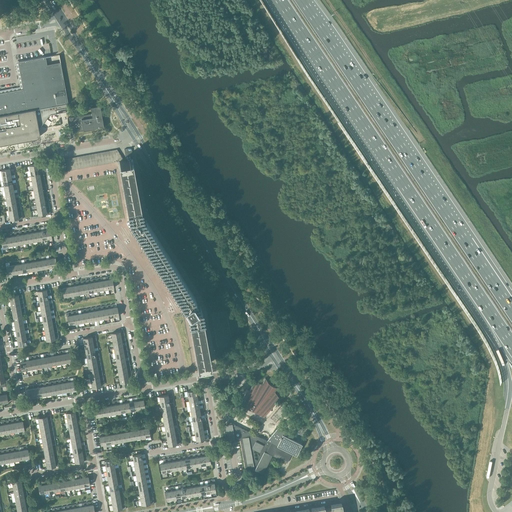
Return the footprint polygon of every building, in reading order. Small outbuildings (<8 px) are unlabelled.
[(23,89),(0,93),(0,114),(68,103),(59,54),(18,61),(23,89)] [(0,115),(0,142),(31,137),(32,136),(33,136),(34,135),(47,117),(47,116),(48,115),(49,115),(51,114),(67,111),(66,103),(60,104),(0,115)] [(90,107),(91,113),(91,114),(71,117),(70,117),(73,133),(74,133),(74,132),(83,130),(84,131),(84,130),(104,127),(100,105),(90,107)] [(124,149),(126,159),(133,157),(131,148),(124,149)] [(117,155),(118,161),(128,218),(130,221),(128,222),(132,227),(133,226),(184,305),(182,306),(185,312),(187,311),(197,365),(211,362),(200,306),(142,213),(132,159),(124,160),(117,149),(116,149),(116,150),(117,155)] [(67,165),(66,159),(66,158),(62,159),(63,162),(58,163),(60,172),(68,171),(68,170),(67,165)] [(105,276),(106,280),(107,280),(109,289),(114,288),(112,279),(108,279),(108,276),(105,276)] [(100,277),(101,281),(102,281),(104,290),(109,289),(107,280),(106,280),(103,280),(103,277),(100,277)] [(95,278),(96,282),(97,281),(99,291),(104,290),(102,281),(101,281),(98,281),(98,278),(95,278)] [(90,279),(91,283),(92,282),(94,292),(99,291),(97,281),(96,282),(93,282),(93,279),(90,279)] [(81,281),(81,284),(82,284),(84,293),(89,292),(87,283),(86,283),(84,284),(83,280),(81,281)] [(85,280),(86,283),(87,283),(89,292),(94,292),(92,282),(91,283),(88,283),(88,280),(85,280)] [(76,282),(76,285),(77,285),(79,294),(84,293),(82,284),(81,284),(79,285),(78,281),(76,282)] [(71,283),(71,286),(72,286),(74,295),(79,294),(77,285),(76,285),(74,286),(73,282),(71,283)] [(66,284),(66,287),(67,287),(69,296),(74,295),(72,286),(71,286),(69,287),(68,283),(66,284)] [(67,287),(66,287),(64,288),(63,284),(61,285),(61,288),(62,288),(64,297),(69,296),(67,287)] [(110,304),(111,308),(112,308),(114,317),(119,316),(117,307),(113,307),(113,304),(110,304)] [(105,305),(106,309),(107,309),(109,318),(114,317),(112,308),(111,308),(108,308),(108,305),(105,305)] [(100,306),(101,310),(102,309),(104,319),(109,318),(107,309),(106,309),(103,309),(103,306),(100,306)] [(95,307),(96,311),(97,310),(99,320),(104,319),(102,309),(101,310),(98,310),(98,307),(95,307)] [(90,308),(91,311),(92,311),(94,321),(99,320),(97,310),(96,311),(93,311),(93,308),(90,308)] [(81,310),(81,313),(82,313),(84,322),(89,321),(87,312),(86,312),(84,313),(83,309),(81,310)] [(86,309),(86,312),(87,312),(89,321),(94,321),(92,311),(91,311),(89,312),(88,309),(86,309)] [(76,311),(76,314),(77,314),(79,323),(84,322),(82,313),(81,313),(79,314),(78,310),(76,311)] [(71,312),(71,315),(72,315),(74,324),(79,323),(77,314),(76,314),(74,315),(73,311),(71,312)] [(72,315),(71,315),(69,316),(68,312),(66,313),(66,316),(67,316),(69,325),(74,324),(72,315)] [(111,333),(112,338),(121,337),(121,336),(120,333),(124,332),(123,330),(120,331),(120,332),(111,333)] [(83,338),(84,343),(93,342),(93,341),(92,338),(96,337),(95,335),(92,336),(92,337),(83,338)] [(112,338),(113,343),(122,341),(121,338),(125,337),(124,335),(121,336),(121,337),(112,338)] [(84,343),(85,348),(94,346),(93,343),(97,342),(96,340),(93,341),(93,342),(84,343)] [(113,343),(114,348),(123,346),(123,345),(122,343),(126,342),(125,340),(122,341),(113,343)] [(85,348),(86,353),(95,351),(95,350),(94,348),(98,347),(97,345),(94,346),(85,348)] [(114,348),(115,353),(124,351),(124,350),(123,348),(127,347),(126,345),(123,345),(123,346),(114,348)] [(86,353),(87,358),(96,356),(96,355),(95,353),(99,352),(98,350),(95,350),(95,351),(86,353)] [(115,353),(115,358),(125,356),(124,355),(124,353),(127,352),(127,350),(124,350),(124,351),(115,353)] [(87,358),(87,363),(97,361),(96,360),(96,358),(99,357),(99,355),(96,355),(96,356),(87,358)] [(115,358),(116,363),(126,361),(125,360),(125,358),(128,357),(128,355),(124,355),(125,356),(115,358)] [(87,363),(88,368),(98,366),(97,365),(97,363),(100,362),(100,360),(96,360),(97,361),(87,363)] [(116,363),(117,368),(126,366),(126,365),(126,363),(129,362),(129,360),(125,360),(126,361),(116,363)] [(88,368),(89,373),(98,371),(98,370),(98,368),(101,367),(101,365),(97,365),(98,366),(88,368)] [(117,368),(118,373),(127,371),(127,370),(127,368),(130,367),(130,365),(126,365),(126,366),(117,368)] [(89,373),(90,378),(99,376),(99,375),(99,373),(102,372),(102,370),(98,370),(98,371),(89,373)] [(118,373),(119,378),(128,376),(128,375),(128,373),(131,372),(131,370),(127,370),(127,371),(118,373)] [(128,376),(119,378),(120,383),(129,381),(128,377),(132,377),(132,374),(128,375),(128,376)] [(90,378),(91,383),(100,381),(100,380),(100,378),(103,377),(103,375),(99,375),(99,376),(90,378)] [(247,393),(248,393),(242,406),(244,407),(260,415),(264,417),(279,399),(275,392),(277,388),(269,384),(265,378),(262,383),(252,385),(250,390),(249,391),(248,390),(247,393)] [(100,381),(91,383),(92,388),(101,386),(100,382),(104,382),(104,379),(100,380),(100,381)] [(66,413),(67,418),(76,416),(76,415),(75,413),(79,412),(78,410),(75,410),(75,411),(66,413)] [(38,418),(39,423),(48,421),(48,420),(47,418),(51,417),(50,415),(47,415),(47,416),(38,418)] [(67,418),(68,423),(77,421),(77,420),(76,418),(80,417),(79,415),(76,415),(76,416),(67,418)] [(16,419),(16,422),(17,422),(19,431),(24,430),(22,421),(19,422),(18,418),(16,419)] [(11,420),(11,423),(13,423),(14,432),(19,431),(17,422),(16,422),(14,423),(13,419),(11,420)] [(6,420),(6,424),(8,424),(9,433),(14,432),(13,423),(11,423),(9,423),(8,420),(6,420)] [(39,423),(40,428),(49,426),(48,425),(48,423),(52,422),(51,420),(48,420),(48,421),(39,423)] [(68,423),(69,428),(78,426),(77,425),(77,423),(80,422),(80,420),(77,420),(77,421),(68,423)] [(1,421),(2,425),(3,425),(4,434),(9,433),(8,424),(6,424),(4,424),(3,421),(1,421)] [(245,467),(248,466),(263,474),(272,455),(287,463),(292,453),(296,455),(302,444),(292,439),(294,436),(278,428),(267,441),(228,421),(226,425),(223,425),(226,442),(240,440),(245,467)] [(40,428),(40,433),(50,431),(49,430),(49,428),(52,427),(52,425),(48,425),(49,426),(40,428)] [(69,428),(69,433),(79,431),(78,430),(78,428),(81,427),(81,425),(77,425),(78,426),(69,428)] [(69,433),(70,438),(79,436),(79,435),(79,432),(82,432),(82,429),(78,430),(79,431),(69,433)] [(40,433),(41,438),(51,436),(50,435),(50,433),(53,432),(53,430),(49,430),(50,431),(40,433)] [(70,438),(71,443),(80,441),(80,440),(80,437),(83,437),(83,434),(79,435),(79,436),(70,438)] [(41,438),(42,443),(51,441),(51,440),(51,438),(54,437),(54,435),(50,435),(51,436),(41,438)] [(42,443),(43,448),(52,446),(52,445),(52,442),(55,442),(55,439),(51,440),(51,441),(42,443)] [(71,443),(72,448),(81,446),(81,445),(81,442),(84,442),(84,439),(80,440),(80,441),(71,443)] [(43,448),(44,453),(53,451),(53,450),(53,447),(56,447),(56,444),(52,445),(52,446),(43,448)] [(72,448),(73,453),(82,451),(82,450),(81,447),(85,447),(84,444),(81,445),(81,446),(72,448)] [(21,447),(21,450),(23,450),(24,459),(29,458),(28,449),(24,450),(23,446),(21,447)] [(16,448),(16,451),(18,451),(19,460),(24,459),(23,450),(21,450),(19,451),(18,447),(16,448)] [(11,449),(11,452),(13,452),(14,461),(19,460),(18,451),(16,451),(14,452),(13,448),(11,449)] [(6,449),(7,453),(8,453),(9,462),(14,461),(13,452),(11,452),(9,452),(8,449),(6,449)] [(44,453),(45,458),(54,456),(54,455),(53,452),(57,452),(56,449),(53,450),(53,451),(44,453)] [(73,453),(74,458),(83,456),(83,455),(82,452),(86,452),(85,449),(82,450),(82,451),(73,453)] [(1,450),(2,454),(3,454),(4,463),(9,462),(8,453),(7,453),(4,453),(3,450),(1,450)] [(45,458),(46,463),(55,461),(55,460),(54,457),(58,457),(57,454),(54,455),(54,456),(45,458)] [(83,456),(74,458),(75,463),(84,461),(83,457),(87,457),(86,454),(83,455),(83,456)] [(55,461),(46,463),(47,468),(56,466),(55,462),(59,462),(58,459),(55,460),(55,461)] [(11,477),(12,482),(21,481),(21,480),(20,477),(24,476),(24,474),(20,475),(20,476),(11,477)] [(81,474),(82,478),(83,477),(85,486),(90,486),(88,476),(84,477),(84,474),(81,474)] [(71,476),(72,479),(73,479),(75,488),(80,487),(78,478),(77,478),(74,479),(74,475),(71,476)] [(76,475),(77,478),(78,478),(80,487),(85,486),(83,477),(82,478),(79,478),(79,475),(76,475)] [(66,477),(67,480),(68,480),(70,489),(75,488),(73,479),(72,479),(69,480),(69,476),(66,477)] [(61,478),(62,481),(63,481),(65,490),(70,489),(68,480),(67,480),(64,481),(64,477),(61,478)] [(56,479),(57,482),(58,482),(60,491),(65,490),(63,481),(62,481),(59,482),(59,478),(56,479)] [(12,482),(13,487),(22,486),(22,485),(21,482),(25,481),(24,479),(21,480),(21,481),(12,482)] [(52,479),(52,483),(53,483),(55,492),(60,491),(58,482),(57,482),(55,482),(54,479),(52,479)] [(47,480),(47,484),(49,484),(50,493),(55,492),(53,483),(52,483),(50,483),(49,480),(47,480)] [(42,481),(42,485),(44,484),(45,494),(50,493),(49,484),(47,484),(45,484),(44,481),(42,481)] [(44,484),(42,485),(40,485),(39,482),(37,482),(37,486),(38,485),(40,495),(45,494),(44,484)] [(13,487),(14,492),(23,490),(22,487),(26,486),(25,484),(22,485),(22,486),(13,487)] [(14,492),(15,497),(24,495),(24,494),(23,492),(27,491),(26,489),(23,490),(14,492)] [(15,497),(16,502),(25,500),(25,499),(24,497),(27,496),(27,494),(24,494),(24,495),(15,497)] [(16,502),(16,507),(26,505),(25,504),(25,502),(28,501),(28,499),(25,499),(25,500),(16,502)] [(331,505),(332,510),(331,511),(340,511),(343,511),(341,503),(331,505)]
